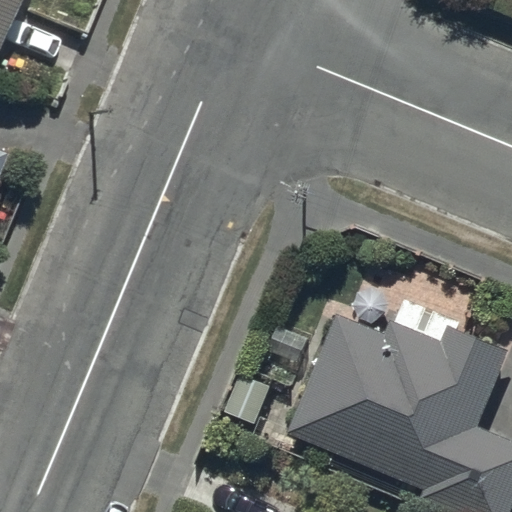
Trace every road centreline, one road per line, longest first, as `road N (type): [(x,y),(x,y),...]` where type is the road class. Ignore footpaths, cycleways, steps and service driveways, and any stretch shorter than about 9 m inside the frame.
road 1 (residential): [(34,511),(232,43)]
road 2 (residential): [(232,43),(511,157)]
